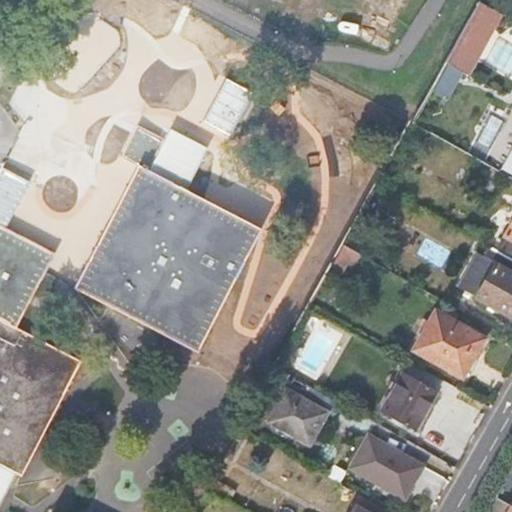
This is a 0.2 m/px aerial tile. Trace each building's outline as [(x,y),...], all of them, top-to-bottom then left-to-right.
[(491,32),(501,14),(479,2),(469,20),(491,32)] [(468,75),(478,57),(455,44),(445,62),(468,75)] [(464,91),(471,77),(468,75),(445,62),(437,77),(464,91)] [(205,120),(233,134),(255,91),(227,76),(205,120)] [(197,352),(260,229),(185,190),(205,149),(171,131),(150,172),(147,170),(163,139),(138,127),(122,157),(138,166),(129,184),(145,192),(113,255),(96,247),(75,288),(197,352)] [(511,139),(501,159),(511,165),(511,139)] [(491,192),(500,175),(489,169),(481,186),(491,192)] [(113,255),(145,192),(129,184),(96,247),(113,255)] [(511,258),(511,221),(497,250),(511,258)] [(21,476),(81,362),(16,328),(54,254),(0,225),(0,500),(15,472),(21,476)] [(361,255),(343,245),(339,252),(351,259),(357,262),(361,255)] [(340,277),(351,259),(339,252),(329,270),(340,277)] [(509,316),(511,310),(511,272),(495,263),(476,297),(509,316)] [(462,377),(485,338),(435,310),(429,321),(424,319),(420,325),(425,328),(413,349),(462,377)] [(415,430),(437,391),(402,371),(380,411),(415,430)] [(309,444),(326,413),(286,390),(268,421),(309,444)] [(422,466),(369,436),(351,468),(404,498),(422,466)]
